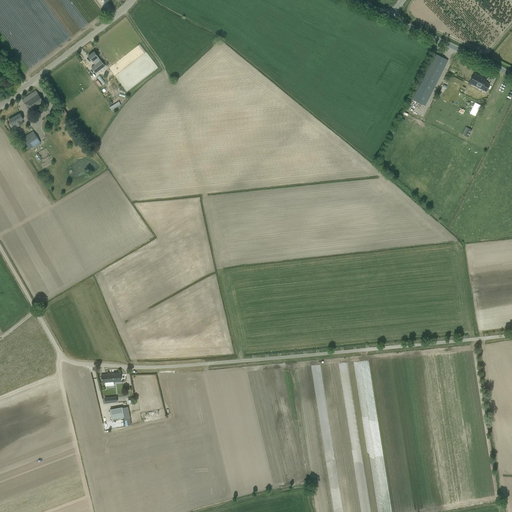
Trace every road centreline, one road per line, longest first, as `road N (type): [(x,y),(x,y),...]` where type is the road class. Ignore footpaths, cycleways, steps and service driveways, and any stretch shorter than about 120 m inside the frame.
road 1 (track): [(129,363),(511,331)]
road 2 (unclassified): [(129,363),(60,361),(0,247)]
road 3 (unclassified): [(0,106),(132,0)]
road 4 (unclassified): [(511,75),(391,17)]
